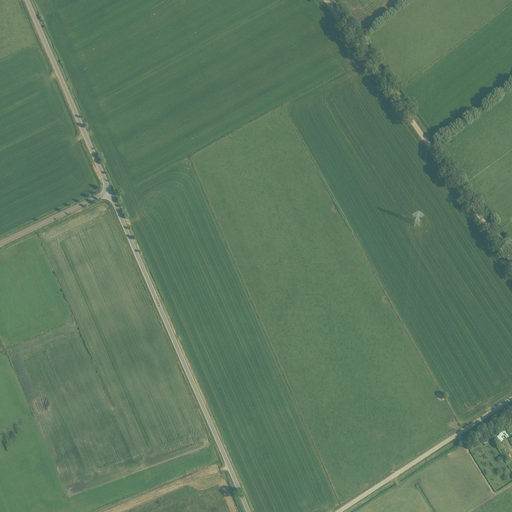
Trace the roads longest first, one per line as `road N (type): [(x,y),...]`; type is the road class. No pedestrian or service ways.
road 1 (unclassified): [(249,511),(109,192)]
road 2 (track): [(511,262),(353,38)]
road 3 (unclassified): [(109,192),(26,0)]
road 4 (unclassified): [(338,511),(511,399)]
road 5 (unclassified): [(0,244),(109,192)]
